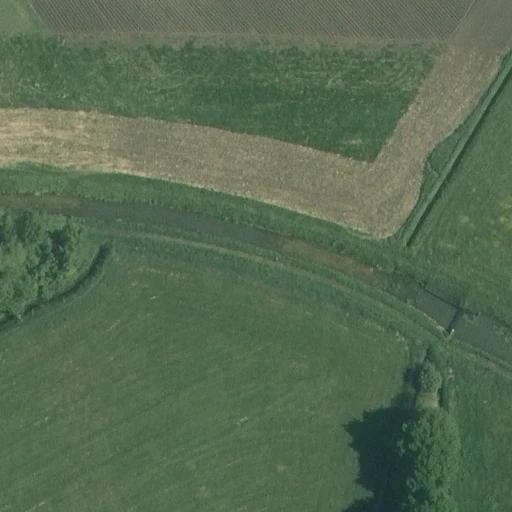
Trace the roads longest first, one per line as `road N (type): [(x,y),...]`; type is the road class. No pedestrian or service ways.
road 1 (track): [(511,380),(360,295),(257,250),(102,217),(0,212)]
road 2 (track): [(0,166),(122,174),(258,201),(388,247),(511,311)]
